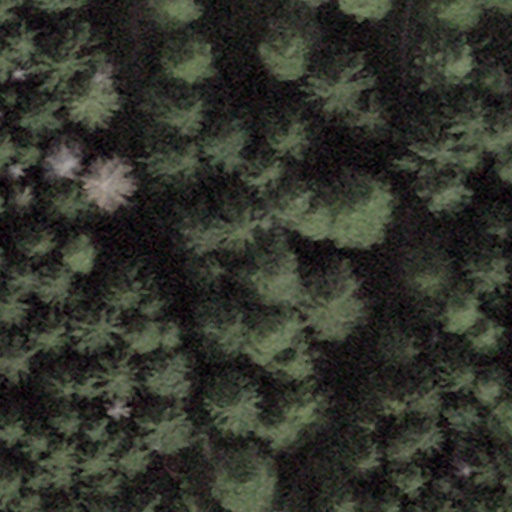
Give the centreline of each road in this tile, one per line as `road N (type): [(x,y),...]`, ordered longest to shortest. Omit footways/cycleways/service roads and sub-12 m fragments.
road 1 (track): [(418,0),(413,61),(422,213),(379,339),(296,482),(290,511)]
road 2 (track): [(183,511),(205,354),(151,86),(152,0)]
